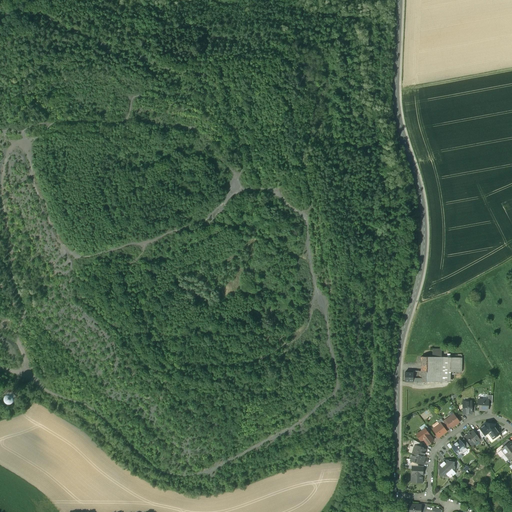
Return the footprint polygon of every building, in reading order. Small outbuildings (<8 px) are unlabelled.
[(431,371),(431,357),(421,357),(421,372),(421,378),(421,382),(424,382),(431,382),(431,371)] [(435,357),(431,357),(431,371),(441,371),(441,372),(451,372),(461,373),(461,358),(458,358),(441,357),(435,357)] [(431,371),(431,382),(441,382),(441,372),(441,371),(431,371)] [(441,372),(441,382),(450,383),(451,372),(441,372)] [(413,373),(405,373),(404,382),(413,382),(413,378),(413,373)] [(18,399),(18,397),(18,395),(16,393),(15,392),(13,391),(10,392),(9,393),(8,395),(7,397),(8,399),(9,401),(11,402),(13,402),(15,402),(16,400),(18,399)] [(487,400),(478,400),(478,405),(479,407),(479,410),(487,411),(488,404),(488,400),(487,400)] [(471,401),(463,402),(463,414),(472,413),(471,411),(471,402),(471,401)] [(453,414),(446,420),(450,426),(451,428),(459,422),(453,414)] [(443,422),(440,418),(437,421),(439,424),(440,423),(443,427),(446,426),(443,422)] [(439,424),(432,429),(438,437),(446,431),(443,427),(440,423),(439,424)] [(492,424),(491,425),(488,424),(487,423),(486,423),(485,424),(484,425),(480,428),(485,435),(488,433),(493,439),(499,434),(494,426),(494,425),(493,424),(492,424)] [(485,435),(480,428),(476,431),(479,434),(482,438),(485,435)] [(427,432),(425,429),(424,429),(416,435),(421,441),(423,439),(427,444),(432,440),(427,432)] [(476,436),(473,431),(465,436),(472,445),(479,440),(476,436)] [(469,446),(463,439),(460,441),(466,448),(469,446)] [(460,441),(460,440),(457,442),(456,442),(454,444),(451,446),(458,455),(460,454),(463,453),(465,452),(466,451),(467,449),(466,448),(460,441)] [(503,447),(502,448),(501,449),(505,454),(511,448),(511,443),(510,442),(503,447)] [(421,447),(414,445),(414,447),(412,453),(423,456),(425,450),(421,448),(421,447)] [(423,456),(412,453),(410,461),(417,463),(420,463),(423,463),(425,457),(423,456)] [(453,462),(448,462),(448,461),(444,460),(444,461),(442,463),(451,474),(454,471),(454,467),(453,467),(453,462)] [(451,474),(442,463),(440,465),(439,465),(438,469),(439,469),(439,475),(444,475),(444,476),(448,476),(451,474)] [(423,470),(412,469),(411,479),(422,480),(423,470)]
